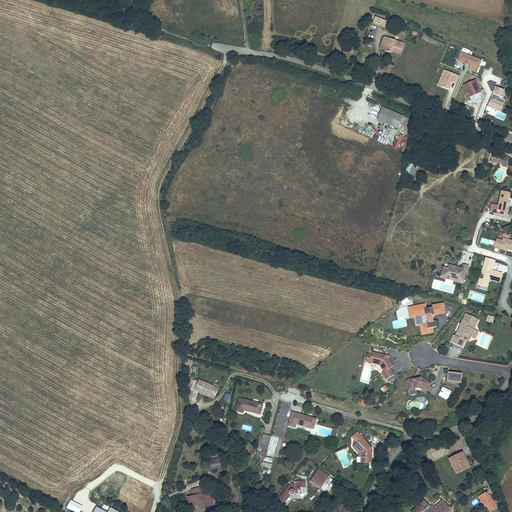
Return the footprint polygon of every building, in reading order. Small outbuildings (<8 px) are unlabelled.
[(376,16),(374,23),(386,28),(389,21),(376,16)] [(385,37),(384,42),(387,43),(384,51),(393,54),(393,52),(402,56),(406,45),(385,37)] [(443,47),(444,43),(428,38),(427,42),(443,47)] [(476,72),(481,60),(460,52),(457,60),(469,65),(468,68),(476,72)] [(456,82),(459,75),(443,69),(439,78),(443,80),(440,86),(448,89),(451,80),(456,82)] [(468,97),(473,95),(472,93),(480,90),(477,82),(476,80),(463,86),(468,97)] [(496,86),(488,106),(501,111),(504,102),(502,101),(506,90),(496,86)] [(382,110),(377,123),(398,131),(402,119),(382,110)] [(370,116),(376,119),(379,114),(373,111),(370,116)] [(400,134),(394,148),(403,152),(410,138),(400,134)] [(500,156),(492,154),(490,162),(502,165),(503,162),(499,161),(500,156)] [(508,158),(500,156),(499,161),(503,162),(502,165),(502,166),(506,167),(507,163),(508,158)] [(405,173),(414,176),(418,166),(408,164),(405,173)] [(503,212),(504,213),(509,194),(502,192),(498,207),(491,205),(489,212),(498,214),(498,211),(503,212)] [(502,241),(496,240),(494,247),(499,249),(504,250),(504,248),(506,249),(511,250),(511,241),(503,239),(502,241)] [(501,283),(503,274),(495,272),(493,273),(492,272),(492,271),(495,263),(486,260),(482,275),(485,276),(484,280),(480,279),(478,285),(487,288),(490,280),(501,283)] [(445,268),(443,275),(465,280),(468,267),(464,265),(463,269),(460,268),(459,269),(456,268),(457,267),(450,265),(449,269),(445,268)] [(465,280),(443,275),(442,278),(464,284),(465,280)] [(431,288),(453,294),(456,284),(434,278),(431,288)] [(487,293),(489,288),(487,288),(478,285),(477,285),(476,290),(487,293)] [(427,305),(415,307),(417,318),(418,325),(421,325),(424,324),(425,330),(427,330),(428,335),(435,334),(434,329),(438,328),(437,322),(435,323),(435,321),(434,321),(433,318),(434,318),(434,317),(447,315),(445,305),(434,307),(435,309),(428,310),(427,305)] [(480,321),(467,315),(462,325),(464,326),(461,333),(459,332),(456,337),(454,336),(451,343),(463,349),(466,342),(468,339),(470,341),(471,338),(475,331),(480,321)] [(387,355),(373,351),(371,356),(370,360),(381,363),(380,365),(384,371),(382,372),(386,379),(394,375),(391,368),(394,366),(389,358),(388,356),(387,355)] [(370,360),(371,356),(368,355),(366,361),(380,365),(381,363),(370,360)] [(461,384),(462,375),(449,373),(448,382),(461,384)] [(407,382),(409,391),(415,389),(419,389),(422,391),(426,393),(431,385),(422,378),(416,379),(416,381),(414,381),(413,379),(409,380),(407,382)] [(199,380),(195,391),(204,395),(205,394),(207,395),(207,396),(214,399),(218,391),(212,389),(213,386),(199,380)] [(447,400),(451,391),(442,386),(438,396),(447,400)] [(246,401),(243,410),(260,414),(263,406),(246,401)] [(289,427),(295,429),(296,426),(314,431),(317,421),(292,414),(289,427)] [(269,445),(271,437),(264,435),(260,449),(264,450),(261,458),(265,459),(269,445)] [(280,439),(271,437),(269,445),(265,459),(270,461),(273,453),(276,453),(280,439)] [(372,455),(372,449),(362,439),(354,447),(357,450),(360,454),(360,458),(361,458),(364,458),(364,464),(372,464),(372,458),(370,458),(370,455),(372,455)] [(342,468),(352,466),(347,449),(337,452),(342,468)] [(205,455),(206,461),(218,458),(217,452),(205,455)] [(465,463),(459,452),(446,459),(452,470),(465,463)] [(219,459),(207,462),(209,471),(221,468),(219,459)] [(454,474),(467,467),(465,463),(452,470),(454,474)] [(326,482),(323,479),(320,477),(323,473),(318,470),(309,482),(321,490),(326,482)] [(291,485),(277,503),(282,507),(291,496),(294,496),(294,494),(302,494),(301,489),(305,488),(305,482),(296,483),(296,485),(291,485)] [(194,496),(188,497),(191,511),(205,511),(200,488),(193,490),(194,496)] [(487,493),(479,497),(482,503),(484,503),(488,511),(496,507),(490,496),(488,497),(487,493)] [(421,499),(409,510),(410,511),(416,511),(426,504),(421,499)] [(436,507),(431,510),(432,511),(442,511),(439,507),(443,504),(444,503),(443,501),(436,507)] [(282,507),(277,503),(273,507),(278,511),(282,507)] [(448,508),(444,503),(443,504),(439,507),(442,511),(443,511),(447,508),(448,508)]
